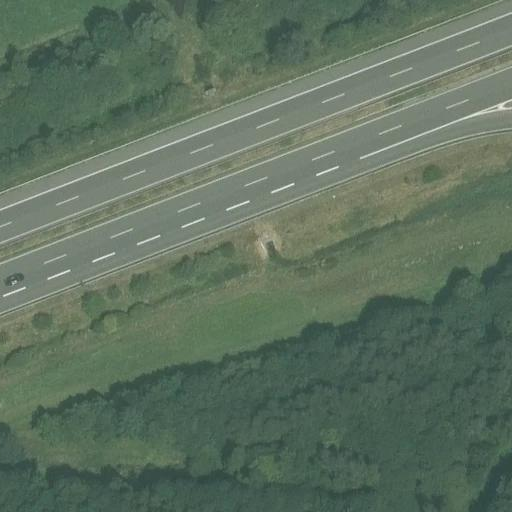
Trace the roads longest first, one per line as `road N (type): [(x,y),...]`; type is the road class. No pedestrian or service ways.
road 1 (motorway): [(511,34),(0,234)]
road 2 (motorway): [(0,288),(511,89)]
